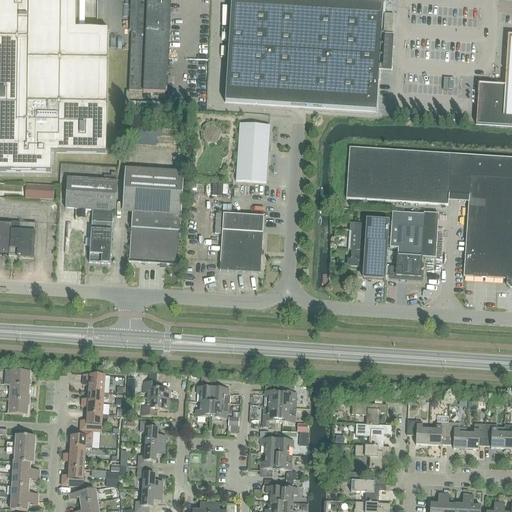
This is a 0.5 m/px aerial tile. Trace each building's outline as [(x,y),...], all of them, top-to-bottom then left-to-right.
[(0,0),(0,172),(51,173),(51,153),(107,153),(108,29),(76,29),(76,0),(0,0)] [(130,0),(129,32),(132,32),(130,91),(144,92),(144,93),(168,94),(171,0),(130,0)] [(383,4),(314,0),(231,0),(225,103),(376,112),(379,69),(389,70),(391,37),(381,36),(383,4)] [(478,84),(475,125),(511,127),(511,36),(507,36),(504,86),(478,84)] [(240,125),(236,182),(266,184),(268,152),(270,152),(271,145),(268,145),(270,126),(256,126),(240,125)] [(506,280),(506,285),(509,289),(511,289),(511,159),(349,149),(346,199),(448,206),(448,200),(449,200),(449,196),(468,197),(465,253),(463,277),(506,280)] [(178,266),(181,217),(184,173),(125,169),(123,207),(132,208),(129,263),(178,266)] [(65,209),(92,211),(89,263),(110,265),(113,212),(116,212),(118,182),(67,178),(65,209)] [(217,195),(226,196),(226,183),(217,183),(217,195)] [(32,186),(31,196),(42,197),(42,200),(53,201),(54,188),(32,186)] [(392,214),(390,249),(398,249),(397,268),(390,268),(390,280),(404,281),(422,282),(423,272),(420,272),(420,271),(421,271),(423,270),(423,267),(422,266),(421,266),(421,259),(435,259),(438,215),(424,214),(424,216),(392,214)] [(220,271),(260,274),(263,218),(223,215),(220,271)] [(351,251),(350,260),(349,260),(349,261),(348,261),(347,262),(347,263),(347,264),(348,265),(349,265),(350,266),(350,267),(364,268),(363,280),(383,281),(383,282),(385,282),(389,222),(367,220),(367,225),(350,224),(348,251),(351,251)] [(9,258),(34,260),(36,224),(11,222),(11,224),(0,223),(0,255),(9,256),(9,258)] [(4,386),(10,386),(29,387),(30,372),(5,371),(4,386)] [(83,376),(83,386),(89,387),(88,393),(104,394),(105,377),(83,376)] [(147,394),(147,400),(169,401),(168,401),(169,391),(156,390),(156,383),(144,383),(143,394),(147,394)] [(10,386),(9,400),(28,401),(29,387),(10,386)] [(201,395),(200,403),(212,404),(213,389),(197,388),(196,395),(201,395)] [(281,393),(271,393),(272,388),(265,388),(265,392),(264,408),(280,409),(281,393)] [(213,389),(212,404),(228,405),(230,405),(230,397),(228,397),(229,390),(213,389)] [(82,400),(82,404),(103,405),(103,398),(108,399),(108,395),(104,394),(88,393),(88,400),(82,400)] [(297,394),(281,393),(280,409),(296,410),(297,394)] [(28,401),(9,400),(8,415),(27,416),(28,401)] [(169,401),(147,400),(147,406),(142,406),(141,417),(154,417),(155,411),(169,412),(169,411),(167,410),(168,402),(169,402),(169,401)] [(195,418),(211,419),(212,404),(200,403),(200,412),(195,411),(195,418)] [(82,404),(81,408),(88,408),(87,415),(102,416),(103,412),(103,405),(82,404)] [(212,404),(211,419),(227,420),(228,405),(212,404)] [(387,406),(352,404),(351,415),(367,416),(366,426),(379,427),(380,414),(386,415),(387,406)] [(258,408),(248,408),(249,421),(258,421),(258,408)] [(280,409),(264,408),(262,429),(268,429),(269,423),(279,424),(280,409)] [(296,410),(280,409),(279,424),(295,425),(296,410)] [(80,421),(80,431),(93,432),(93,433),(101,433),(102,421),(107,421),(107,416),(102,416),(87,415),(87,422),(80,421)] [(227,432),(238,433),(238,420),(228,420),(227,432)] [(146,434),(145,446),(165,447),(166,437),(157,437),(158,430),(154,429),(155,423),(141,422),(140,433),(146,434)] [(407,423),(406,437),(416,437),(415,447),(428,447),(429,431),(422,431),(422,423),(407,423)] [(429,431),(428,447),(440,448),(441,446),(447,447),(448,425),(436,424),(436,432),(429,431)] [(297,425),(297,433),(307,433),(308,425),(297,425)] [(370,437),(370,447),(383,447),(384,436),(390,436),(391,427),(379,427),(366,426),(356,425),(355,437),(370,437)] [(448,425),(447,447),(453,447),(453,450),(466,451),(466,435),(466,430),(459,429),(459,425),(448,425)] [(466,435),(466,451),(478,452),(478,448),(484,448),(485,426),(474,426),(473,435),(466,435)] [(485,426),(484,448),(490,448),(490,450),(503,451),(504,435),(504,429),(497,428),(497,427),(485,426)] [(504,435),(503,451),(511,450),(511,427),(504,427),(504,429),(504,435)] [(71,437),(70,448),(85,449),(92,450),(92,444),(93,433),(93,432),(80,431),(77,431),(77,437),(71,437)] [(7,444),(7,449),(34,451),(35,438),(16,437),(15,445),(7,444)] [(278,441),(262,440),(261,447),(266,447),(265,455),(277,456),(278,441)] [(278,441),(277,456),(288,457),(289,449),(293,449),(294,442),(278,441)] [(138,457),(138,468),(152,469),(152,463),(156,463),(156,456),(165,457),(165,447),(145,446),(144,458),(138,457)] [(383,447),(370,447),(355,446),(354,457),(369,458),(369,468),(382,469),(382,457),(389,457),(389,448),(383,447)] [(63,455),(63,459),(85,460),(85,449),(70,448),(70,455),(63,455)] [(15,455),(14,463),(30,464),(33,465),(34,451),(7,449),(6,455),(15,455)] [(267,470),(276,471),(277,456),(265,455),(265,463),(260,463),(260,470),(267,470)] [(288,457),(277,456),(276,471),(292,472),(293,457),(288,457)] [(63,459),(63,463),(69,463),(69,470),(84,471),(85,460),(63,459)] [(14,463),(13,475),(39,477),(40,471),(30,471),(30,464),(14,463)] [(143,479),(142,491),(162,492),(163,483),(154,482),(155,475),(151,475),(152,469),(138,468),(137,479),(143,479)] [(62,476),(61,487),(83,488),(84,471),(69,470),(68,477),(62,476)] [(13,475),(12,487),(29,488),(29,481),(39,482),(39,477),(13,475)] [(366,494),(365,504),(378,505),(379,492),(386,493),(386,484),(351,482),(351,494),(366,494)] [(12,487),(11,499),(38,501),(38,495),(28,495),(29,488),(12,487)] [(270,495),(270,503),(281,504),(282,489),(266,488),(266,495),(270,495)] [(282,489),(281,504),(293,505),(293,496),(298,497),(298,490),(282,489)] [(80,499),(81,506),(97,503),(95,491),(69,495),(70,500),(80,499)] [(162,492),(142,491),(142,503),(136,503),(135,511),(149,511),(149,508),(153,509),(153,502),(162,502),(162,492)] [(442,511),(443,495),(438,495),(437,505),(430,505),(430,511),(442,511)] [(442,511),(454,511),(455,506),(448,506),(449,496),(443,495),(442,511)] [(454,511),(467,511),(468,497),(463,496),(462,507),(455,506),(454,511)] [(480,511),(480,508),(473,507),(473,497),(468,497),(467,511),(480,511)] [(11,499),(11,502),(10,511),(24,511),(27,511),(28,505),(38,506),(38,501),(11,499)] [(98,511),(97,503),(81,506),(81,511),(98,511)] [(209,511),(210,504),(200,503),(200,511),(193,511),(192,511),(209,511)] [(264,511),(280,511),(281,504),(270,503),(269,511),(265,511),(264,511)]
